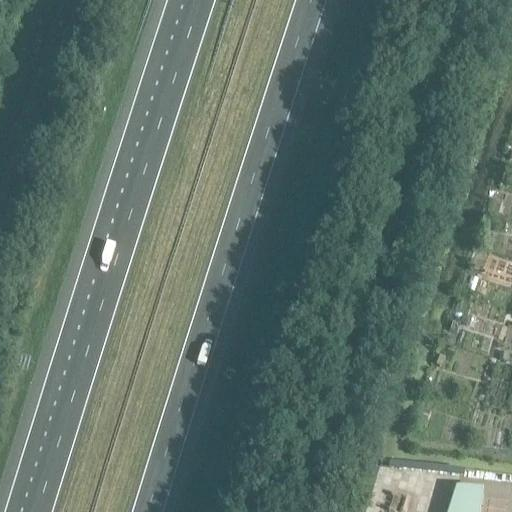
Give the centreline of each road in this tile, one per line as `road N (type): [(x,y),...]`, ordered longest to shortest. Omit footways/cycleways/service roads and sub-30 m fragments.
road 1 (motorway): [(148,511),(312,0)]
road 2 (motorway): [(199,0),(36,511)]
road 3 (track): [(0,199),(64,0)]
